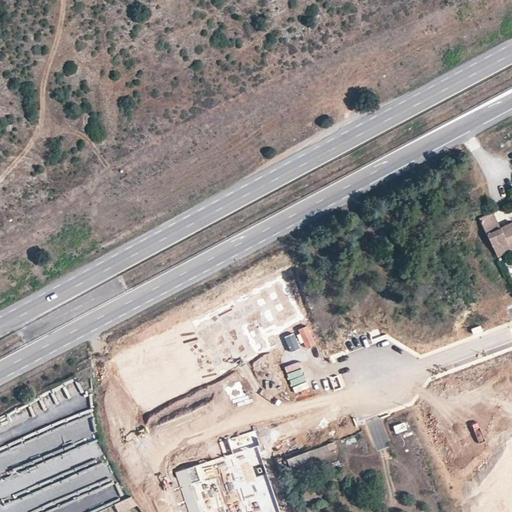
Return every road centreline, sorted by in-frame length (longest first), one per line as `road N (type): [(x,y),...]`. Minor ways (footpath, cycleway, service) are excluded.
road 1 (primary): [(511,51),(0,323)]
road 2 (primary): [(0,370),(511,100)]
road 3 (residential): [(511,333),(368,388)]
